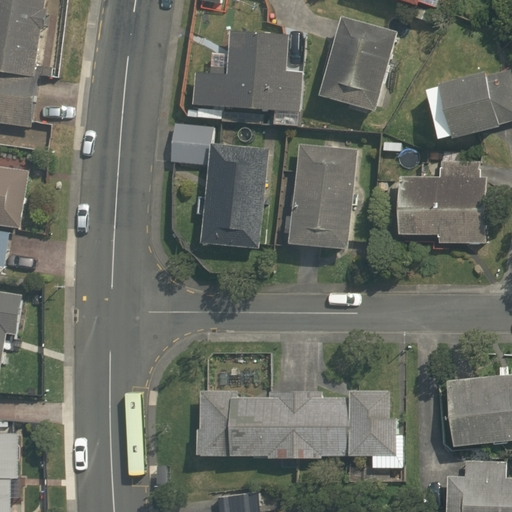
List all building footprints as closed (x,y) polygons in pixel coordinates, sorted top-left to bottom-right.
[(0,0),(0,123),(32,128),(40,74),(52,76),(53,69),(37,66),(42,30),(45,30),(48,9),(46,8),(47,0),(0,0)] [(394,0),(419,8),(420,5),(437,11),(440,0),(394,0)] [(377,115),(400,34),(342,18),(320,98),(377,115)] [(227,76),(196,74),(194,106),(302,114),(305,73),(288,72),(290,36),(231,32),(227,76)] [(440,89),(426,92),(439,143),(452,140),(453,142),(501,129),(501,126),(511,123),(511,72),(511,71),(487,78),(486,75),(439,87),(440,89)] [(214,128),(176,124),(172,163),(210,167),(212,145),(214,128)] [(212,145),(210,167),(202,245),(261,251),(271,150),(212,145)] [(359,151),(300,145),(292,217),(288,217),(286,235),(291,235),(290,246),(349,252),(359,151)] [(441,178),(400,178),(400,237),(439,237),(439,245),(488,246),(489,179),(482,179),(482,163),(441,162),(441,178)] [(0,226),(22,229),(30,172),(0,167),(0,226)] [(12,232),(0,230),(0,267),(6,268),(12,232)] [(19,336),(25,295),(0,291),(0,384),(8,334),(19,336)] [(511,441),(511,374),(448,381),(455,447),(511,441)] [(406,434),(398,434),(398,418),(392,418),(392,391),(351,391),(351,398),(323,398),(323,393),(270,392),(270,398),(238,398),(238,391),(202,391),(202,429),(198,429),(198,455),(203,455),(203,456),(269,456),(269,459),(323,459),(323,456),(374,456),(374,469),(406,469),(406,434)] [(13,511),(13,479),(20,478),(20,433),(0,433),(0,511),(13,511)] [(446,511),(511,511),(511,478),(507,478),(508,462),(467,461),(466,477),(448,475),(446,511)] [(168,484),(168,466),(159,466),(159,484),(168,484)] [(217,498),(218,511),(264,511),(262,492),(217,498)]
